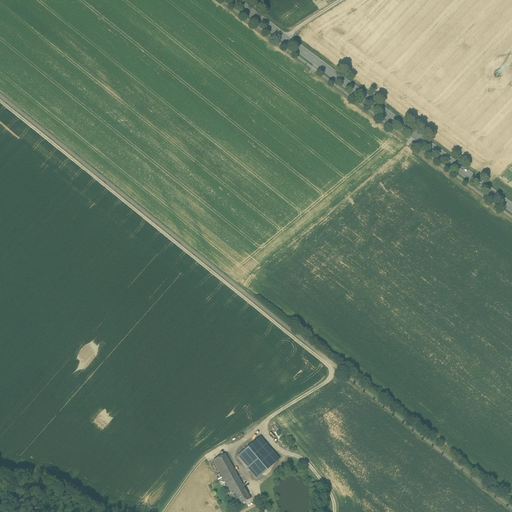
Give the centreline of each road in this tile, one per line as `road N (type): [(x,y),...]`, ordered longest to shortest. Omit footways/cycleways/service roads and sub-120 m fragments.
road 1 (track): [(0,99),(332,367),(331,378),(259,429)]
road 2 (primary): [(286,37),(511,207)]
